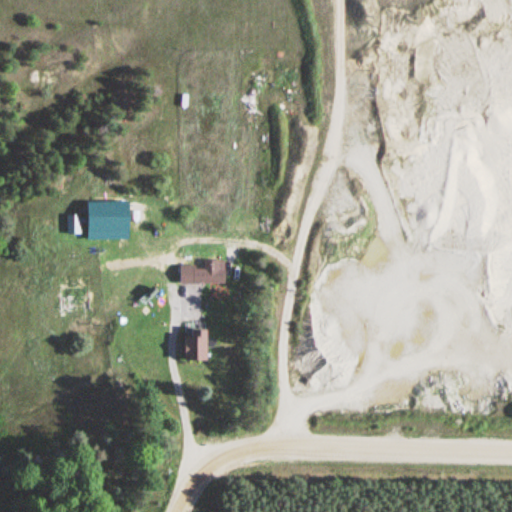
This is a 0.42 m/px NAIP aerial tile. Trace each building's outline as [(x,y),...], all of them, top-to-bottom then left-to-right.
[(107,255),(107,242),(87,242),(87,255),(107,255)] [(81,244),(65,244),(65,258),(81,258),(81,244)] [(225,284),(225,268),(181,268),(181,284),(225,284)] [(92,311),(90,273),(59,275),(60,312),(92,311)] [(206,360),(206,329),(184,329),(184,360),(206,360)]
